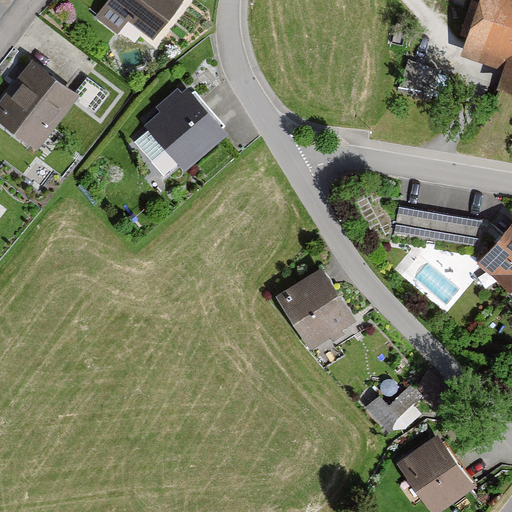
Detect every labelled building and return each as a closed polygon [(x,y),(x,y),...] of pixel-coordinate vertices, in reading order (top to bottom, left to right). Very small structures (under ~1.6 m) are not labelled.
[(116,39),(126,25),(153,45),(186,2),(183,0),(107,0),(92,21),(116,39)] [(511,0),(469,0),(453,55),(499,69),(493,90),(511,95),(511,0)] [(0,122),(33,150),(81,94),(36,56),(0,98),(0,122)] [(432,105),(443,68),(406,58),(396,95),(432,105)] [(182,171),(225,133),(186,89),(143,127),(182,171)] [(476,216),(393,203),(389,231),(472,244),(476,216)] [(475,255),(511,286),(511,215),(510,214),(475,255)] [(270,299),(311,354),(353,323),(312,268),(270,299)] [(410,382),(386,397),(381,389),(367,398),(388,432),(427,409),(410,382)] [(395,464),(432,511),(438,511),(470,487),(430,436),(395,464)]
